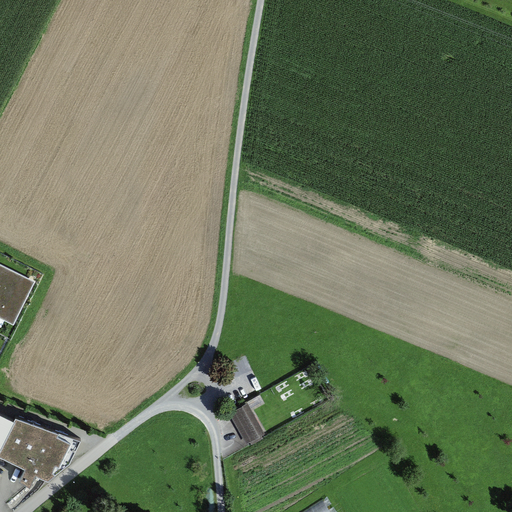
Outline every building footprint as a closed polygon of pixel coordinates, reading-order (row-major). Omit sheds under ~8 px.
[(0,318),(14,325),(36,280),(0,262),(0,318)] [(250,400),(232,407),(248,442),(265,434),(250,400)] [(0,451),(17,417),(16,417),(0,408),(0,451)] [(56,468),(59,462),(62,464),(75,439),(60,432),(62,429),(18,413),(16,417),(17,417),(0,451),(0,452),(26,465),(21,477),(33,484),(39,472),(51,478),(59,471),(56,468)] [(334,511),(327,500),(304,511),(334,511)]
